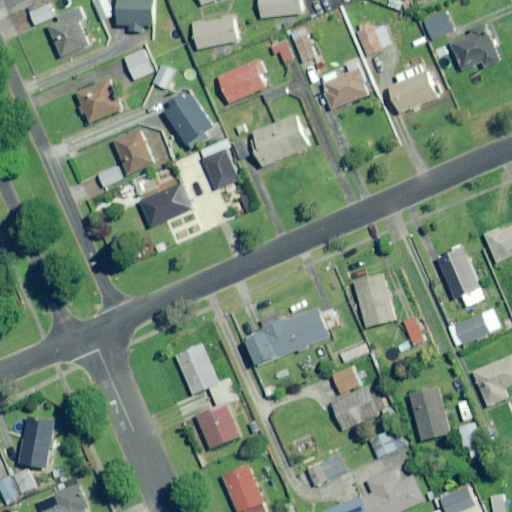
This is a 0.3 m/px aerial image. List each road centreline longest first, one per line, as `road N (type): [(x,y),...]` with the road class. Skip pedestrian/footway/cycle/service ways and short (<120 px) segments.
road 1 (residential): [(511,147),(120,320)]
road 2 (residential): [(0,48),(120,320)]
road 3 (residential): [(90,332),(169,511)]
road 4 (residential): [(70,341),(0,176)]
